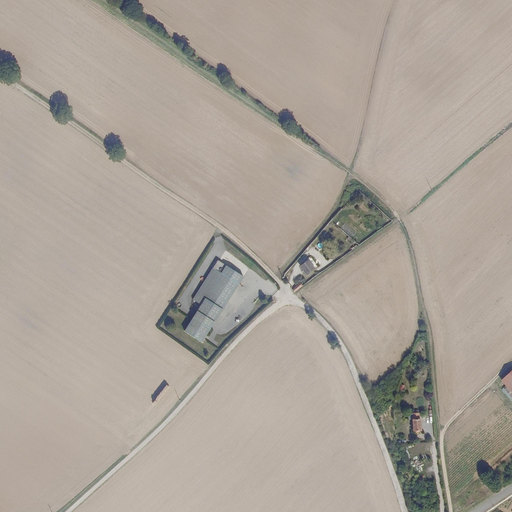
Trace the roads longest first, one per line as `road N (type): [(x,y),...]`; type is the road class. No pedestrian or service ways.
road 1 (track): [(293,297),(251,326),(71,511)]
road 2 (track): [(349,172),(105,0)]
road 3 (track): [(446,511),(429,331),(399,220)]
road 4 (track): [(219,226),(0,76)]
road 5 (track): [(404,511),(344,348),(293,297)]
road 6 (track): [(399,220),(293,297)]
